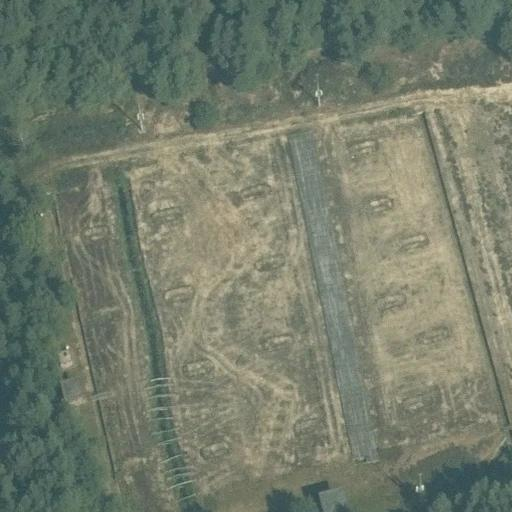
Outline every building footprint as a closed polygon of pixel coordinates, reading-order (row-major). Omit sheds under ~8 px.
[(77,230),(100,226),(98,216),(75,220),(77,230)] [(43,221),(31,224),(33,236),(46,233),(43,221)] [(202,349),(175,354),(176,363),(203,358),(202,349)] [(69,354),(57,357),(60,369),(72,365),(69,354)] [(79,385),(60,390),(65,410),(85,404),(79,385)] [(194,448),(223,440),(220,429),(191,437),(194,448)] [(103,484),(92,488),(95,498),(106,495),(103,484)] [(348,511),(344,497),(318,503),(320,511),(348,511)]
